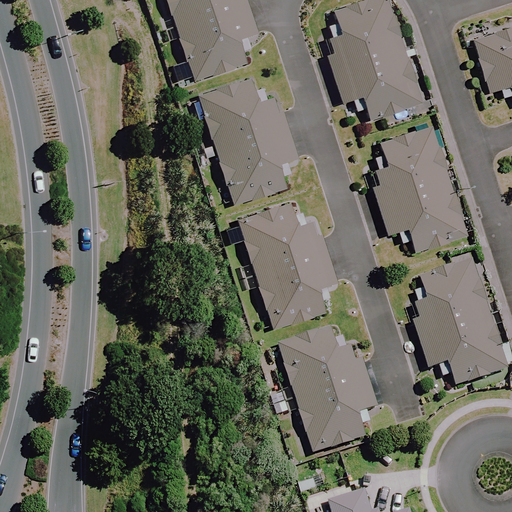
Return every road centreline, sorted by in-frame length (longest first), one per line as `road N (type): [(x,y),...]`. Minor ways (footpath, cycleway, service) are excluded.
road 1 (secondary): [(49,0),(76,101),(96,266),(66,511)]
road 2 (secondary): [(0,511),(41,291),(39,184),(0,7)]
road 3 (residential): [(407,420),(274,0)]
road 4 (residential): [(511,276),(429,21)]
road 5 (residential): [(469,511),(453,480),(462,452),(485,435),(511,434)]
